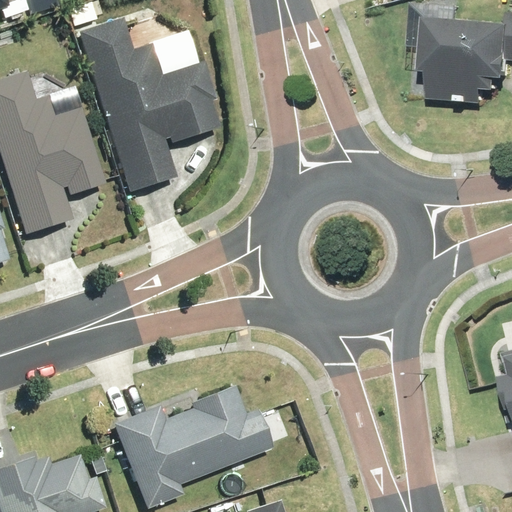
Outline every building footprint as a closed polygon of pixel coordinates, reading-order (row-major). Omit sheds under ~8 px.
[(504,24),(420,19),(416,72),(426,73),(424,100),(479,103),(480,90),(491,91),(492,78),(502,79),(503,61),(511,61),(511,14),(504,14),(504,24)] [(114,19),(70,33),(121,194),(169,179),(157,141),(161,140),(162,144),(212,129),(203,102),(208,101),(196,63),(154,76),(144,45),(124,51),(114,19)] [(18,72),(0,77),(0,183),(16,235),(64,220),(54,190),(58,188),(61,197),(97,185),(73,108),(46,117),(40,97),(27,101),(18,72)] [(508,375),(497,377),(502,399),(507,397),(511,419),(511,350),(501,353),(503,364),(505,363),(508,375)] [(151,407),(105,425),(138,511),(175,496),(171,486),(264,450),(249,411),(237,416),(226,387),(182,403),(184,410),(156,420),(151,407)] [(26,458),(0,466),(0,511),(91,511),(98,510),(87,478),(79,481),(71,456),(43,466),(40,458),(27,462),(26,458)] [(286,511),(282,501),(248,511),(286,511)]
